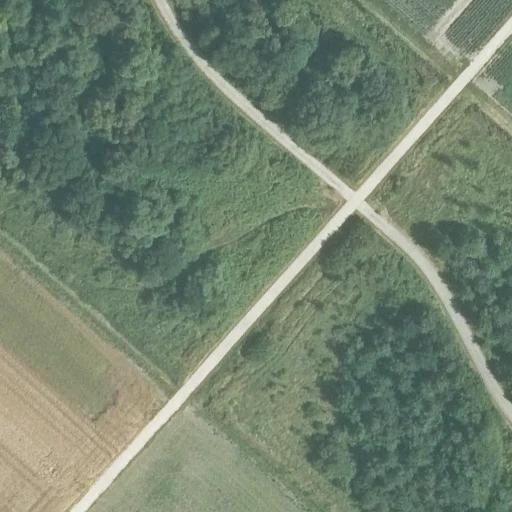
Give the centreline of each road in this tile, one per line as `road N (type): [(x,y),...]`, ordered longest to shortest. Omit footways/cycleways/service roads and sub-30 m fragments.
road 1 (track): [(74,511),(184,389)]
road 2 (track): [(328,0),(444,100)]
